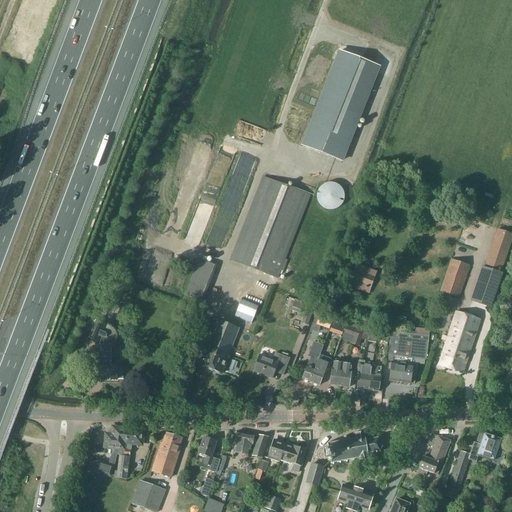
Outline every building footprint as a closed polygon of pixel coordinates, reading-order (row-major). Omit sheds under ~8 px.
[(343,162),(380,67),(338,50),(300,146),(343,162)] [(278,279),(311,195),(263,176),(230,260),(278,279)] [(343,204),(344,201),(344,199),(344,197),(344,194),(344,192),(343,190),(341,188),(340,186),(338,185),(335,184),(333,183),(331,183),(328,183),(326,184),(324,185),(322,186),(320,188),(319,190),(318,192),(317,194),(317,197),(317,199),(318,201),(319,204),(320,206),(322,207),(324,209),(326,210),(328,210),(331,210),(333,210),(335,210),(338,209),(340,207),(341,206),(343,204)] [(485,265),(502,271),(511,241),(511,234),(497,229),(485,265)] [(199,259),(185,293),(201,300),(214,265),(199,259)] [(440,292),(459,298),(470,266),(451,259),(440,292)] [(351,280),(371,287),(377,272),(356,264),(351,280)] [(503,274),(482,267),(470,301),(491,308),(503,274)] [(504,327),(500,342),(506,344),(511,345),(511,296),(505,320),(504,327)] [(234,316),(251,323),(257,306),(240,299),(234,316)] [(301,313),(304,303),(295,299),(291,310),(301,313)] [(308,304),(301,323),(308,326),(315,307),(308,304)] [(440,340),(446,342),(438,366),(463,374),(481,320),(455,311),(447,337),(442,335),(440,340)] [(321,317),(319,324),(331,328),(333,321),(321,317)] [(94,330),(89,342),(101,347),(101,359),(96,359),(96,366),(92,366),(92,380),(96,380),(96,381),(116,380),(116,379),(123,379),(123,369),(117,369),(117,367),(117,364),(111,364),(111,348),(115,348),(116,344),(118,341),(118,339),(118,337),(118,334),(117,333),(116,331),(115,329),(114,328),(112,326),(99,320),(98,322),(95,330),(94,330)] [(206,347),(199,364),(222,374),(229,356),(228,356),(239,328),(217,320),(206,347)] [(333,321),(330,330),(342,334),(345,326),(333,321)] [(346,322),(345,326),(343,334),(354,337),(357,330),(358,326),(346,322)] [(354,337),(352,344),(359,347),(364,332),(357,330),(354,337)] [(389,381),(410,384),(414,384),(416,376),(412,375),(413,365),(412,365),(413,358),(426,360),(429,341),(428,341),(429,336),(391,332),(391,338),(390,338),(388,355),(395,356),(394,362),(392,362),(389,381)] [(377,334),(370,333),(367,342),(376,343),(376,339),(377,339),(377,334)] [(311,359),(303,379),(310,382),(320,356),(324,346),(314,343),(308,358),(311,359)] [(272,378),(274,372),(283,376),(290,358),(275,353),(273,359),(260,354),(254,370),(262,373),(262,375),(272,378)] [(320,356),(310,382),(319,385),(324,372),(326,373),(331,360),(320,356)] [(332,369),(330,385),(339,386),(343,364),(345,364),(345,362),(336,360),(336,363),(335,363),(334,369),(332,369)] [(359,388),(359,389),(369,390),(372,367),(372,364),(365,363),(365,361),(359,360),(358,370),(361,370),(360,382),(358,381),(357,388),(359,388)] [(345,364),(343,364),(339,386),(349,388),(351,371),(350,371),(352,362),(345,361),(345,362),(345,364)] [(380,375),(382,367),(378,367),(378,368),(372,367),(369,390),(379,392),(381,375),(380,375)] [(115,448),(114,454),(119,455),(125,455),(126,448),(128,429),(113,427),(112,435),(106,434),(105,446),(115,448)] [(117,471),(115,471),(114,478),(127,479),(130,450),(131,451),(132,445),(133,445),(133,443),(141,444),(143,431),(128,429),(126,448),(125,455),(119,455),(117,471)] [(250,455),(254,434),(238,431),(234,452),(250,455)] [(331,461),(331,464),(333,464),(333,465),(335,465),(335,464),(340,463),(340,464),(342,464),(342,463),(347,462),(347,463),(349,462),(348,462),(354,461),(354,462),(355,461),(355,460),(360,460),(360,464),(371,462),(370,454),(372,453),(372,454),(373,454),(373,453),(376,453),(377,453),(377,452),(379,452),(380,452),(381,452),(381,451),(383,448),(384,448),(384,447),(383,447),(382,442),(383,442),(382,441),(381,441),(379,439),(379,438),(378,438),(377,439),(375,439),(375,438),(374,438),(374,439),(371,440),(371,439),(370,439),(370,440),(367,440),(366,432),(355,434),(356,439),(351,439),(350,439),(350,440),(349,440),(348,437),(344,437),(345,441),(344,441),(344,440),(342,440),(342,441),(338,442),(338,441),(336,442),(331,443),(331,442),(329,443),(329,444),(328,444),(328,449),(323,450),(324,460),(328,459),(328,461),(331,461)] [(163,444),(161,444),(152,471),(171,477),(181,448),(179,447),(182,439),(166,433),(163,444)] [(461,452),(446,496),(455,499),(469,460),(476,463),(479,455),(493,460),(493,462),(502,466),(505,457),(504,457),(505,453),(497,450),(501,440),(484,435),(480,433),(476,444),(474,443),(470,455),(461,452)] [(269,437),(259,435),(253,455),(262,457),(269,437)] [(432,435),(428,447),(433,449),(429,459),(438,463),(442,464),(451,441),(438,436),(437,437),(432,435)] [(204,437),(199,453),(206,456),(204,463),(211,465),(210,470),(216,472),(220,460),(211,457),(216,441),(204,437)] [(276,441),(273,440),(268,458),(279,462),(279,460),(285,443),(276,440),(276,441)] [(290,463),(294,464),(292,470),(299,473),(301,466),(305,450),(285,443),(279,460),(279,462),(280,460),(290,464),(290,463)] [(429,459),(423,457),(416,474),(423,477),(425,471),(437,476),(442,464),(438,463),(429,459)] [(260,460),(257,470),(265,472),(268,463),(260,460)] [(97,472),(110,476),(113,466),(100,462),(97,472)] [(321,468),(312,465),(306,483),(316,486),(320,474),(321,474),(323,470),(321,469),(321,468)] [(155,511),(156,511),(165,490),(140,481),(132,503),(155,511)] [(368,509),(373,495),(343,486),(338,500),(349,503),(347,509),(356,511),(357,506),(368,509)] [(203,488),(201,494),(208,496),(210,490),(203,488)] [(414,495),(428,501),(430,495),(416,489),(414,495)] [(269,495),(264,508),(274,511),(276,511),(281,500),(269,495)] [(396,499),(390,511),(405,511),(409,504),(396,499)]
